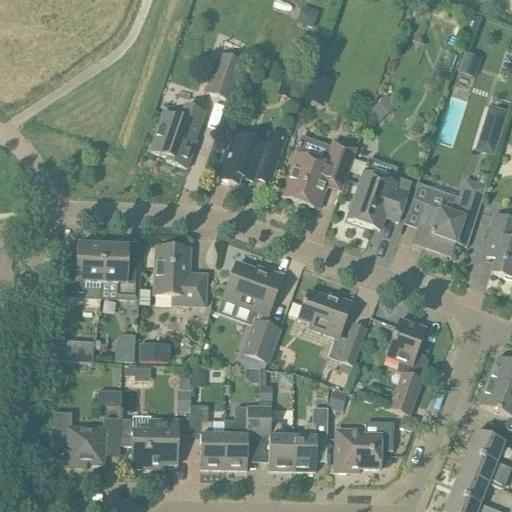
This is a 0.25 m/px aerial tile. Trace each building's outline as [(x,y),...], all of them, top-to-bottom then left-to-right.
[(302,7),(296,24),(313,29),(319,13),(302,7)] [(474,80),(480,61),(464,56),(458,75),(474,80)] [(242,65),(219,57),(206,95),(228,103),(242,65)] [(313,76),(309,89),(324,94),(329,82),(313,76)] [(296,88),(282,83),(276,97),(291,102),(296,88)] [(370,113),(375,118),(391,104),(386,98),(370,113)] [(203,115),(185,108),(180,122),(164,116),(157,135),(150,154),(167,160),(165,163),(186,171),(192,153),(190,152),(203,115)] [(478,143),(497,148),(507,114),(488,108),(478,143)] [(285,143),(267,136),(263,148),(234,137),(227,155),(225,154),(222,162),(215,181),(237,189),(239,182),(252,187),(253,184),(269,189),(285,143)] [(287,179),(280,198),(313,210),(317,198),(322,196),(324,196),(326,189),(340,194),(347,175),(355,151),(333,143),(330,150),(301,139),(294,161),(287,179)] [(354,203),(347,222),(379,233),(384,220),(398,225),(404,206),(407,198),(411,184),(395,178),(398,170),(369,160),(363,175),(354,203)] [(485,189),(463,182),(455,207),(457,208),(454,217),(426,207),(420,226),(413,245),(450,258),(455,247),(466,250),(485,189)] [(511,222),(494,217),(491,226),(486,245),(499,249),(492,276),(511,282),(511,222)] [(84,285),(101,286),(102,248),(77,247),(76,268),(63,268),(60,300),(79,301),(84,301),(84,285)] [(128,249),(102,248),(101,286),(117,287),(117,302),(138,303),(139,271),(127,270),(128,249)] [(189,252),(156,250),(154,298),(173,299),(172,308),(204,309),(206,278),(188,277),(189,252)] [(256,274),(235,267),(228,285),(223,302),(267,318),(282,279),(257,270),(256,274)] [(301,312),(297,323),(309,327),(320,331),(318,335),(338,342),(352,305),(328,297),(327,300),(307,293),(301,312)] [(425,332),(399,322),(385,359),(400,365),(396,375),(402,377),(388,412),(408,419),(422,383),(408,378),(425,332)] [(279,333),(254,323),(242,357),(267,366),(279,333)] [(341,365),(338,374),(349,378),(358,354),(366,332),(353,327),(339,364),(339,365),(341,365)] [(68,349),(53,348),(52,362),(66,364),(68,349)] [(138,364),(169,364),(169,349),(138,348),(138,364)] [(116,364),(133,365),(133,354),(117,353),(116,364)] [(242,357),(236,371),(245,372),(259,372),(264,373),(267,366),(242,357)] [(511,365),(497,359),(488,384),(511,393),(511,365)] [(66,368),(51,368),(51,381),(57,381),(66,376),(66,368)] [(191,381),(204,382),(205,372),(191,371),(191,381)] [(259,386),(259,372),(245,372),(245,379),(251,386),(259,386)] [(264,373),(259,372),(259,386),(259,389),(259,404),(271,404),(271,388),(265,388),(265,373),(264,373)] [(511,393),(488,384),(478,408),(511,421),(511,393)] [(380,391),(369,388),(366,389),(364,396),(365,399),(376,402),(379,401),(381,394),(380,391)] [(121,394),(97,394),(97,406),(120,407),(121,394)] [(189,440),(190,410),(190,409),(190,394),(177,394),(176,415),(189,416),(188,440),(189,440)] [(327,410),(336,412),(340,396),(331,394),(327,410)] [(190,409),(190,410),(189,440),(200,440),(199,472),(223,473),(223,438),(212,438),(212,424),(207,424),(207,409),(190,409)] [(247,446),(258,447),(258,410),(236,410),(235,424),(224,424),(223,438),(223,473),(246,473),(247,446)] [(268,474),(291,474),(292,440),(281,440),(281,426),(270,426),(270,411),(258,410),(258,447),(268,447),(268,474)] [(304,440),(292,440),(291,474),(315,475),(316,442),(326,442),(327,422),(327,411),(312,411),(312,426),(304,426),(304,440)] [(120,422),(119,446),(119,449),(131,449),(131,471),(149,471),(149,467),(176,468),(177,424),(150,423),(150,420),(132,419),(132,422),(120,422)] [(103,448),(119,449),(120,422),(103,421),(103,431),(67,430),(66,452),(64,452),(63,469),(83,470),(83,467),(103,468),(103,448)] [(386,427),(364,426),(364,438),(349,437),(349,433),(335,433),(334,475),(348,475),(348,471),(379,472),(380,453),(386,453),(386,427)] [(504,445),(475,434),(467,455),(495,466),(504,445)] [(459,475),(502,492),(510,472),(495,466),(467,455),(459,475)] [(451,496),(479,507),(487,487),(502,493),(502,492),(459,475),(451,496)] [(479,507),(451,496),(444,511),(491,511),(479,507)]
